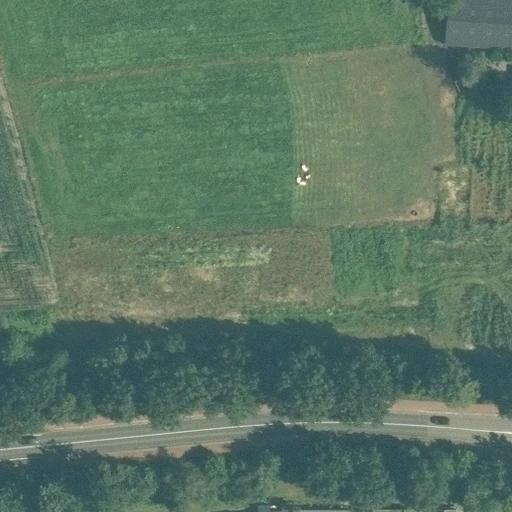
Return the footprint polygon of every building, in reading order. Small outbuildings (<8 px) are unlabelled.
[(511,0),(450,0),(450,24),(511,26),(511,0)] [(444,199),(473,200),(475,146),(446,145),(444,199)] [(414,206),(413,240),(502,243),(503,209),(414,206)] [(486,323),(487,296),(481,295),(483,265),(466,264),(463,322),(486,323)] [(511,264),(504,264),(501,322),(511,322),(511,264)]
